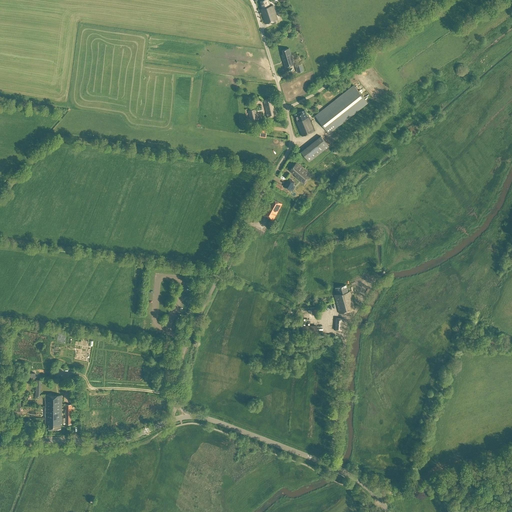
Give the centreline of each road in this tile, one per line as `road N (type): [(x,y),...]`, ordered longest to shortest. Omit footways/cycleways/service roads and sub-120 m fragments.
road 1 (unclassified): [(175,402),(192,328),(290,146),(285,108)]
road 2 (tertiary): [(387,511),(343,471),(190,416)]
road 3 (tertiary): [(0,449),(37,440),(111,441),(171,420)]
road 4 (track): [(375,508),(384,493),(412,493),(511,460)]
